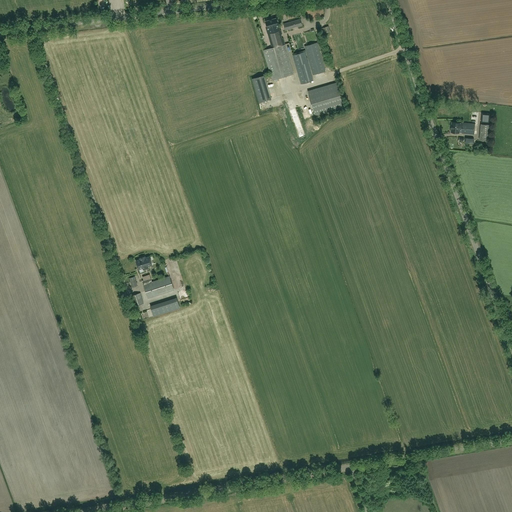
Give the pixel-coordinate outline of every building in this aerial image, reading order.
[(268,34),(272,48),(263,50),(272,80),(293,74),(280,29),(279,30),(276,18),(265,21),(268,29),(266,29),(267,34),(268,34)] [(300,19),(284,24),(286,30),(292,28),(297,26),(298,27),(302,26),(300,19)] [(300,34),(296,35),(300,48),(304,47),(300,34)] [(317,42),(304,46),(313,74),(325,71),(317,42)] [(301,84),(313,80),(305,52),(293,55),(301,84)] [(264,75),(252,78),(258,102),(271,99),(264,75)] [(337,83),(308,91),(315,116),(344,107),(337,83)] [(459,125),(460,123),(452,122),(451,132),(459,133),(459,130),(462,130),(462,134),(474,135),(475,124),(463,123),(463,125),(459,125)] [(481,124),(480,131),(489,132),(489,124),(481,124)] [(148,267),(148,266),(152,265),(149,256),(145,258),(145,256),(140,258),(140,259),(136,261),(139,269),(143,267),(143,269),(148,267)] [(150,272),(139,276),(141,281),(142,281),(147,298),(174,290),(169,276),(152,282),(151,278),(152,278),(150,272)] [(137,286),(135,280),(134,276),(129,278),(130,281),(132,287),(137,286)] [(186,290),(180,292),(182,298),(188,296),(186,290)] [(140,293),(130,296),(134,307),(143,304),(140,293)] [(154,314),(180,307),(177,296),(151,304),(154,314)]
